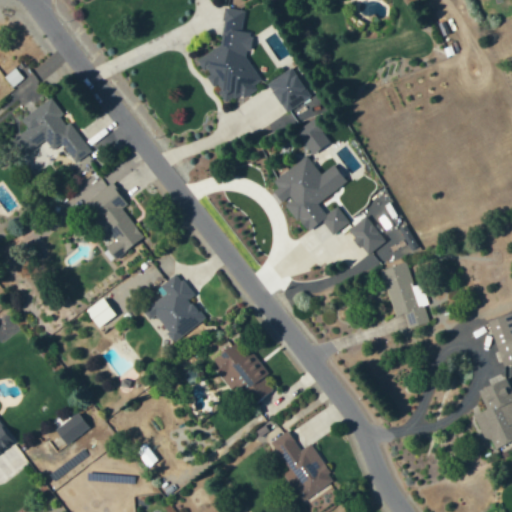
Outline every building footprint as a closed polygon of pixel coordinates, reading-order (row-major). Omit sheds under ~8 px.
[(220,44),(195,59),(202,70),(208,71),(207,78),(211,84),(218,85),(217,91),(224,102),(236,95),(244,96),(255,89),(257,75),(245,56),(245,51),(250,49),(251,38),(247,32),(242,31),(244,9),(224,7),(220,44)] [(284,111),(316,92),(307,77),(304,78),(295,64),(266,82),(284,111)] [(90,151),(62,115),(63,114),(50,96),(20,120),(25,128),(11,139),(23,155),(44,139),(51,148),(58,142),(74,163),(90,151)] [(289,107),(295,122),(315,114),(309,99),(289,107)] [(311,154),(329,141),(312,118),(294,131),(311,154)] [(272,180),(277,187),(269,192),(279,206),(283,202),(305,232),(321,220),(331,234),(348,221),(336,205),(328,211),(320,200),(346,181),(333,164),(319,173),(306,155),(272,180)] [(143,236),(121,208),(127,204),(110,182),(86,201),(115,239),(105,247),(114,258),(143,236)] [(365,255),(385,240),(366,214),(347,229),(365,255)] [(143,287),(161,277),(152,262),(135,272),(143,287)] [(380,270),(394,316),(403,313),(408,328),(428,321),(423,304),(427,303),(420,283),(413,285),(405,262),(380,270)] [(205,318),(190,298),(193,295),(179,277),(139,307),(148,319),(155,314),(174,341),(205,318)] [(85,310),(98,328),(115,315),(102,297),(85,310)] [(502,366),(511,362),(511,313),(488,321),(502,366)] [(251,405),(272,389),(263,376),(267,373),(251,351),(243,356),(233,343),(209,360),(230,389),(235,385),(251,405)] [(477,389),(485,409),(472,415),(483,440),(489,437),(493,448),(511,440),(511,390),(507,377),(477,389)] [(0,450),(10,443),(0,429),(0,450)] [(311,443),(299,450),(288,431),(268,442),(302,499),(333,481),(311,443)]
